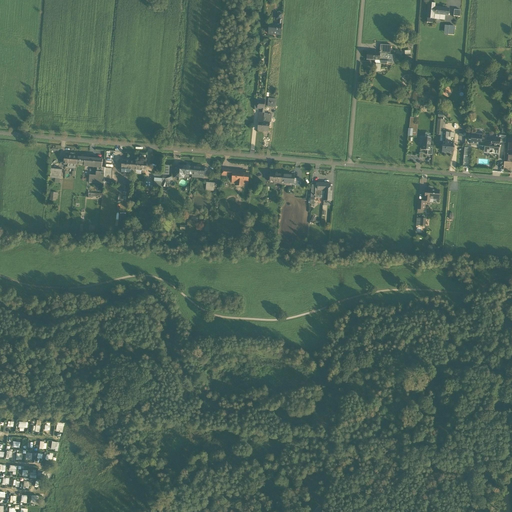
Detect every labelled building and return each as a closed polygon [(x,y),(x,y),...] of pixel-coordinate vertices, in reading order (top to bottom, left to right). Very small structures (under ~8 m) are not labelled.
[(433,19),(434,14),(445,15),(448,15),(449,9),(434,8),(435,4),(429,3),(427,18),(433,19)] [(281,35),(282,24),(278,24),(271,23),(270,29),(269,29),(269,34),(281,35)] [(380,54),(390,55),(391,45),(380,45),(380,53),(380,54)] [(381,64),(387,64),(387,63),(387,60),(393,60),(393,55),(390,55),(380,54),(380,53),(376,53),(376,52),(367,52),(367,60),(375,60),(375,62),(376,63),(381,64)] [(268,107),(275,107),(276,99),(269,99),(268,107)] [(272,115),(264,114),(263,126),(264,126),(264,131),(269,132),(270,122),(271,122),(272,115)] [(443,135),(443,142),(450,142),(451,137),(451,133),(444,132),(443,135)] [(470,144),(480,145),(481,145),(481,142),(482,135),(474,134),(471,134),(471,137),(470,137),(469,137),(469,138),(469,139),(469,140),(471,140),(470,144)] [(485,142),(485,146),(484,150),(489,151),(489,153),(490,153),(494,154),(499,154),(499,146),(500,146),(501,146),(501,145),(501,144),(501,143),(500,143),(500,142),(498,142),(498,135),(496,135),(496,138),(493,138),(493,141),(491,141),(491,142),(485,142)] [(453,143),(450,142),(443,142),(442,152),(452,153),(453,143)] [(64,164),(68,165),(68,164),(76,164),(77,157),(74,157),(75,154),(71,154),(71,156),(65,156),(65,158),(63,158),(62,163),(64,163),(64,164)] [(84,166),(88,167),(89,158),(77,157),(76,164),(84,165),(84,166)] [(103,159),(93,158),(92,167),(97,168),(102,168),(102,167),(103,159)] [(122,161),(121,170),(126,170),(126,169),(133,169),(134,170),(134,162),(122,161)] [(146,163),(134,162),(134,170),(141,170),(141,171),(145,172),(146,163)] [(185,174),(192,175),(193,167),(189,167),(187,166),(176,166),(175,169),(175,173),(175,177),(179,179),(183,178),(185,174)] [(89,181),(104,182),(104,173),(105,168),(102,167),(102,168),(97,168),(96,176),(90,176),(89,181)] [(205,168),(193,167),(192,175),(200,175),(200,176),(204,177),(205,168)] [(50,177),(61,178),(62,169),(51,168),(50,177)] [(237,186),(241,186),(243,185),(243,184),(248,184),(249,174),(243,174),(238,173),(238,171),(233,171),(233,176),(232,177),(231,179),(230,181),(232,183),(236,183),(236,184),(237,186)] [(112,174),(104,173),(104,182),(111,183),(112,174)] [(274,182),(282,182),(283,175),(270,174),(270,182),(274,183),(274,182)] [(168,176),(163,175),(162,179),(161,187),(169,187),(170,180),(172,179),(171,175),(168,176)] [(295,176),(283,175),(282,182),(290,183),(290,184),(294,184),(294,178),(295,176)] [(162,179),(154,178),(153,186),(161,187),(162,179)] [(324,194),(324,191),(323,191),(324,183),(318,183),(318,185),(316,185),(315,198),(321,198),(321,197),(324,197),(324,194)] [(330,184),(324,183),(323,191),(324,191),(332,192),(332,186),(330,186),(330,184)] [(425,199),(429,200),(429,198),(438,199),(439,191),(432,190),(433,187),(430,187),(430,189),(426,188),(425,199)] [(332,192),(324,191),(324,194),(324,197),(324,199),(324,201),(332,201),(332,192)] [(58,451),(60,443),(52,441),(50,449),(58,451)] [(37,503),(38,496),(31,495),(30,502),(37,503)]
